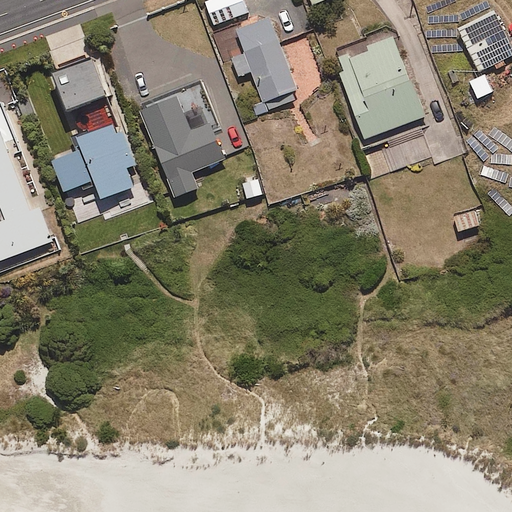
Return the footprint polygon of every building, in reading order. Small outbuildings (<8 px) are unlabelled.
[(219,0),(207,5),(218,33),(243,23),(242,21),(251,17),(243,0),(219,0)] [(510,55),(492,18),(462,32),(480,70),(510,55)] [(252,74),(263,103),(254,107),(257,116),(302,99),(272,20),(239,33),(248,56),(234,61),(241,79),(242,78),(252,74)] [(416,84),(413,85),(396,40),(341,60),(347,76),(343,78),(369,149),(376,147),(373,140),(429,119),(416,84)] [(317,67),(308,44),(296,50),(306,72),(317,67)] [(479,101),(495,95),(487,76),(472,82),(479,101)] [(39,115),(43,127),(57,122),(44,81),(16,91),(26,119),(39,115)] [(195,174),(229,163),(202,85),(144,105),(177,200),(201,192),(195,174)] [(0,212),(6,228),(0,230),(0,275),(8,273),(5,264),(56,245),(44,211),(34,215),(12,157),(23,153),(5,105),(0,106),(0,212)] [(128,135),(121,137),(115,121),(73,137),(80,156),(57,164),(68,195),(99,184),(106,203),(138,191),(131,171),(140,168),(128,135)] [(250,202),(265,197),(260,181),(244,186),(250,202)] [(460,234),(481,228),(476,212),(455,218),(460,234)]
